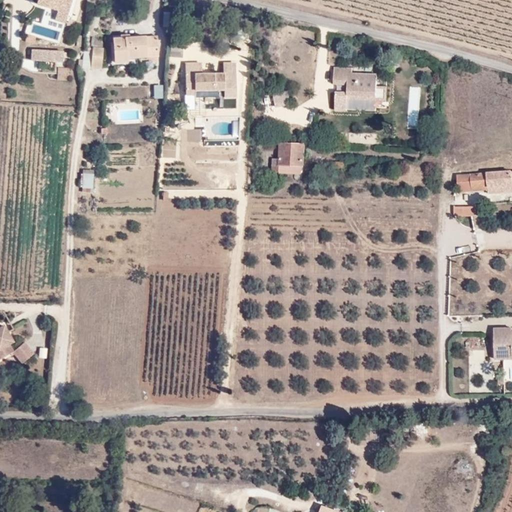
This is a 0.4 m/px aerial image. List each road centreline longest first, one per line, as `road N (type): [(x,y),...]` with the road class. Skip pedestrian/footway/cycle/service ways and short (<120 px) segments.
road 1 (tertiary): [(0,412),(511,403)]
road 2 (unclassified): [(226,0),(511,71)]
